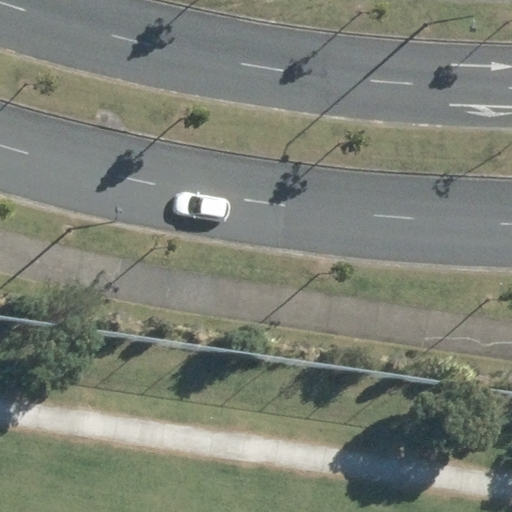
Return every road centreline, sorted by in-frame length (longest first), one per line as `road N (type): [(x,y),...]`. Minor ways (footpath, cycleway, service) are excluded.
road 1 (secondary): [(511,221),(271,202),(0,133)]
road 2 (secondary): [(0,9),(150,45),(408,81),(511,86)]
